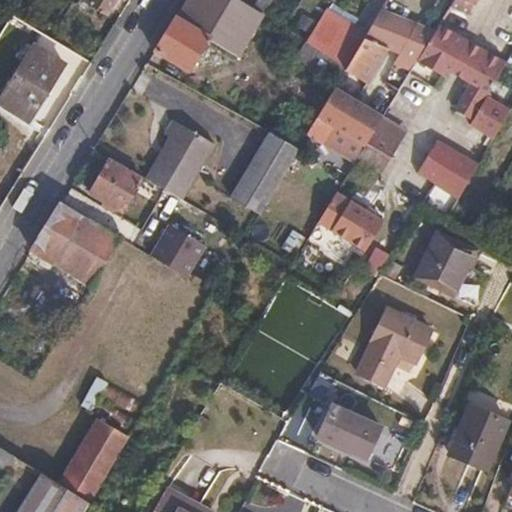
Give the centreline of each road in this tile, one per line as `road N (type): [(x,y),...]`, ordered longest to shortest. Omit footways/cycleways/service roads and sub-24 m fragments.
road 1 (residential): [(0,261),(160,0)]
road 2 (residential): [(280,459),(391,511)]
